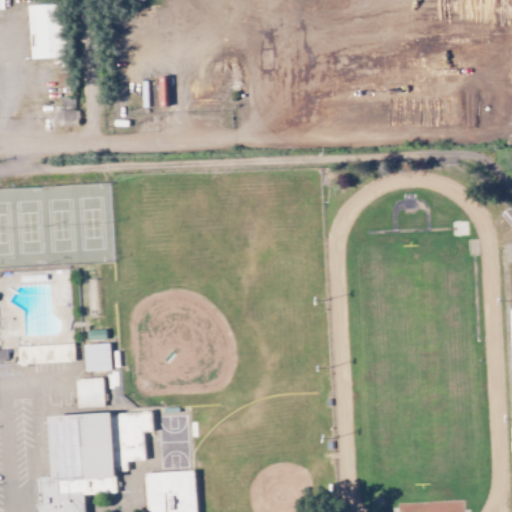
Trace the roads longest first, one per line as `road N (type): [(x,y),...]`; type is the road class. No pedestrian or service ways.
road 1 (residential): [(473,136),(0,148)]
road 2 (residential): [(93,146),(84,0)]
